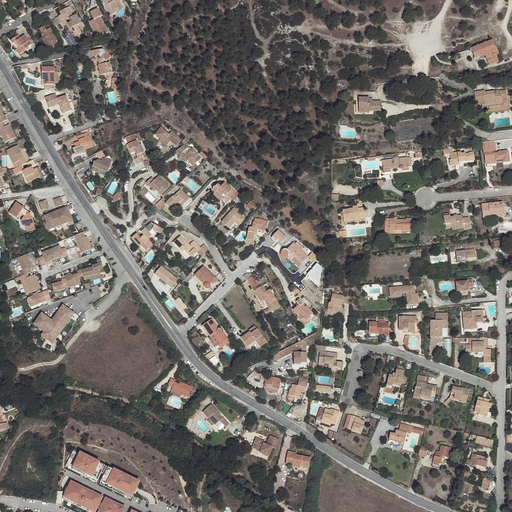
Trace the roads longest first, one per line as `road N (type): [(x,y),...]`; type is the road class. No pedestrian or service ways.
road 1 (tertiary): [(177,339),(221,385),(448,511)]
road 2 (residential): [(345,403),(362,348),(501,390)]
road 3 (tertiary): [(0,63),(76,185)]
